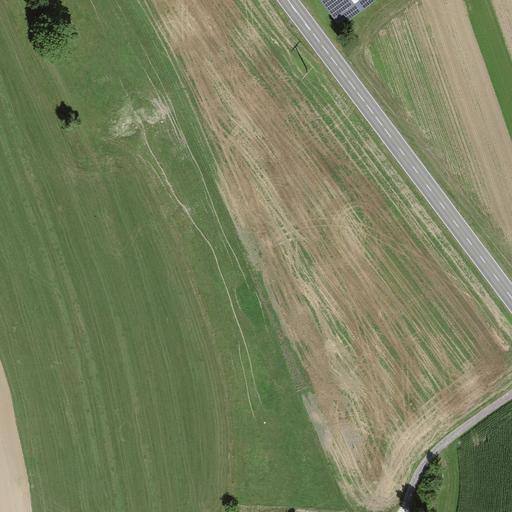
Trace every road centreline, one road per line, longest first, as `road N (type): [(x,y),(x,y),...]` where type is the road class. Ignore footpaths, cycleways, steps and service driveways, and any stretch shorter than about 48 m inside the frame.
road 1 (primary): [(511,297),(286,0)]
road 2 (track): [(406,511),(415,474),(511,392)]
